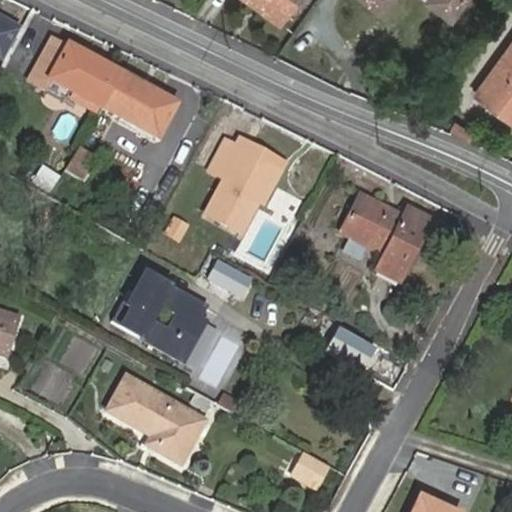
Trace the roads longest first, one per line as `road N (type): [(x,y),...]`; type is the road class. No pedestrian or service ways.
road 1 (residential): [(502,184),(94,0)]
road 2 (residential): [(456,315),(353,511)]
road 3 (residential): [(172,511),(85,484),(33,494),(4,511)]
road 4 (residential): [(456,315),(505,222),(502,184)]
